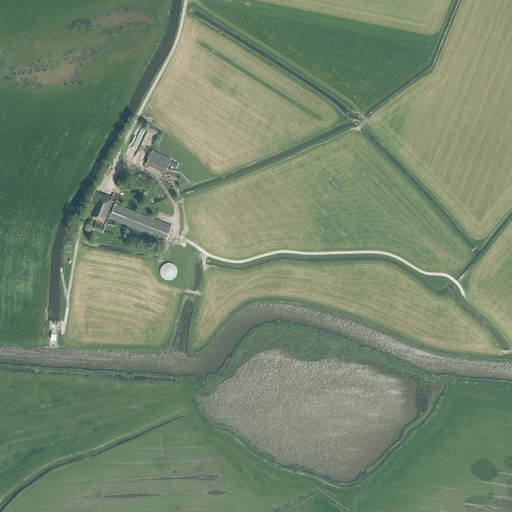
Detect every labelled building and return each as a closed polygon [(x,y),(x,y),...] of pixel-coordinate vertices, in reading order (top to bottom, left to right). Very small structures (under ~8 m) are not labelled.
[(164,172),(171,160),(152,150),(146,163),(164,172)] [(108,173),(113,164),(108,162),(103,171),(108,173)] [(143,173),(140,178),(151,184),(154,179),(143,173)] [(145,199),(147,190),(142,188),(140,187),(137,196),(145,199)] [(112,212),(112,210),(110,209),(114,198),(116,199),(117,195),(113,194),(111,197),(102,194),(98,193),(88,217),(96,220),(96,222),(95,222),(93,230),(102,233),(104,225),(102,225),(103,222),(104,223),(109,211),(112,212)] [(112,212),(109,219),(166,241),(166,240),(171,226),(115,204),(112,210),(112,212)] [(164,279),(177,278),(176,262),(163,263),(164,279)]
